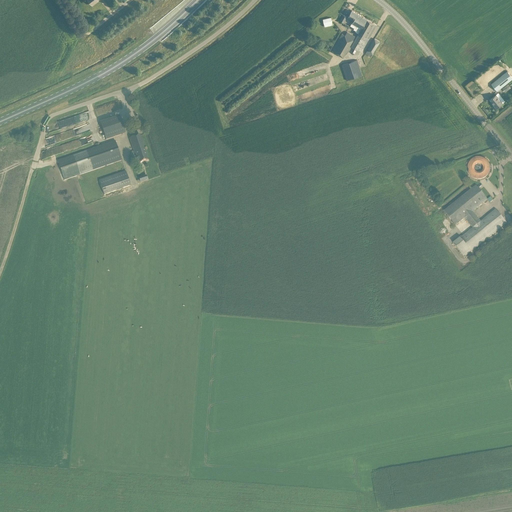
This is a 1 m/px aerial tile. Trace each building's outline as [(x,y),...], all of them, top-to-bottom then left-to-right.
[(353,21),(352,23),(356,25),(361,16),(352,10),(347,18),(353,21)] [(377,25),(361,16),(356,25),(352,23),(350,25),(354,28),(353,29),(356,30),(355,31),(358,33),(351,46),(361,52),(377,25)] [(325,27),(333,25),(331,18),(323,20),(325,27)] [(342,33),(332,51),(343,57),(346,51),(348,52),(351,47),(349,46),(355,36),(347,32),(345,35),(342,33)] [(365,54),(370,57),(371,55),(373,56),(373,55),(372,54),(380,42),(374,38),(365,54)] [(342,65),(347,80),(362,75),(357,60),(342,65)] [(497,91),(501,88),(511,78),(511,76),(507,71),(495,81),(491,84),(497,91)] [(491,102),(496,108),(502,103),(496,94),(490,99),(492,101),(491,102)] [(106,140),(125,134),(119,116),(100,123),(106,140)] [(139,136),(129,139),(134,153),(135,153),(138,164),(148,161),(139,136)] [(92,171),(118,162),(121,161),(115,141),(110,143),(57,161),(64,181),(92,171)] [(489,169),(488,169),(488,166),(489,166),(488,165),(488,164),(488,163),(487,163),(487,162),(486,161),(485,161),(484,160),(483,159),(482,159),(481,158),(480,158),(479,158),(478,158),(477,158),(476,158),(474,159),(473,159),(472,160),(471,160),(471,161),(470,162),(469,163),(469,164),(468,165),(468,166),(468,167),(469,168),(470,172),(468,173),(469,174),(470,175),(470,176),(471,176),(472,177),(473,178),(474,178),(475,179),(476,179),(477,179),(478,179),(479,179),(480,179),(481,179),(482,178),(483,178),(484,178),(485,177),(486,176),(487,175),(488,174),(488,173),(488,172),(489,171),(489,170),(489,169)] [(99,181),(103,195),(130,186),(125,172),(99,181)] [(464,258),(502,227),(506,224),(495,210),(480,222),(472,212),(487,200),(476,186),(444,212),(455,226),(464,218),(472,228),(452,244),(464,258)] [(505,486),(511,484),(511,454),(491,458),(494,480),(504,479),(505,486)]
